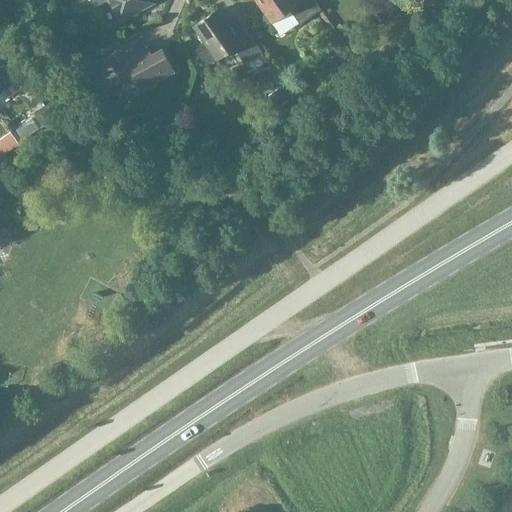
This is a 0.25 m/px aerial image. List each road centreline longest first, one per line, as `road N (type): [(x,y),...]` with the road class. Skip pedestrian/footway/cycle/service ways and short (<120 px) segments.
road 1 (unclassified): [(0,506),(511,155)]
road 2 (primary): [(65,511),(314,341),(511,225)]
road 3 (unclassified): [(128,511),(294,410),(357,386),(469,366)]
road 4 (unclassified): [(428,511),(461,443),(469,366)]
